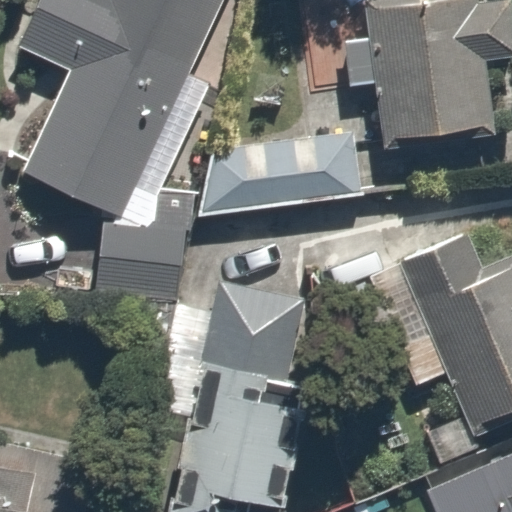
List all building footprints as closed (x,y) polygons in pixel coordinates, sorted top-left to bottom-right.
[(191,65),(221,0),(36,0),(20,38),(68,59),(25,158),(105,193),(94,271),(185,283),(196,196),(169,184),(218,78),(191,65)] [(354,0),(361,32),(337,37),(349,93),(373,88),(385,147),(482,126),(469,68),(511,58),(511,46),(502,0),(490,0),(469,5),(468,0),(354,0)] [(348,123),(200,164),(215,219),(363,178),(348,123)] [(447,367),(472,423),(399,455),(423,511),(511,511),(511,266),(511,264),(484,276),(462,227),(398,255),(447,367)] [(276,309),(209,296),(166,511),(222,511),(225,501),(272,510),(292,409),(258,402),(276,309)] [(78,511),(84,472),(0,460),(0,511),(78,511)]
